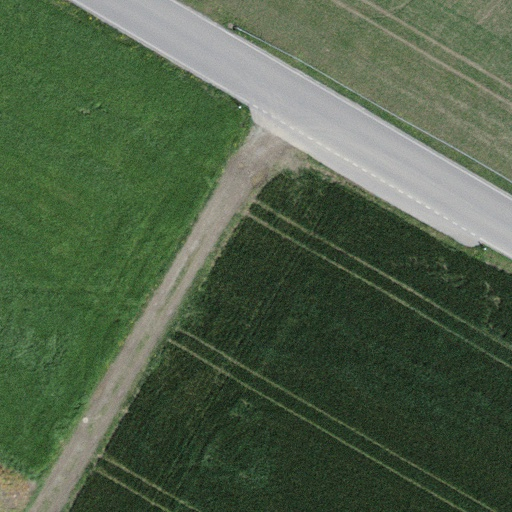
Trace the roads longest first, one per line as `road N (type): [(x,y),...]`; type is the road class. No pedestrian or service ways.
road 1 (track): [(45,511),(302,82)]
road 2 (unclassified): [(161,0),(511,208)]
